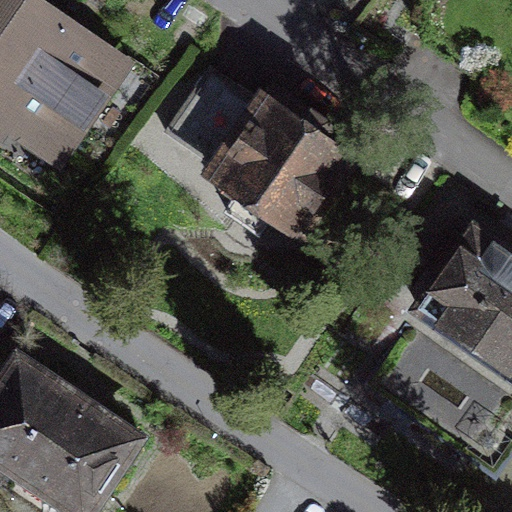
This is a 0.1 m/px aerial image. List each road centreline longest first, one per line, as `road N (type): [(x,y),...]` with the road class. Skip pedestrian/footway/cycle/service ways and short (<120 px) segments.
road 1 (residential): [(377,511),(0,256)]
road 2 (residential): [(511,182),(244,0)]
